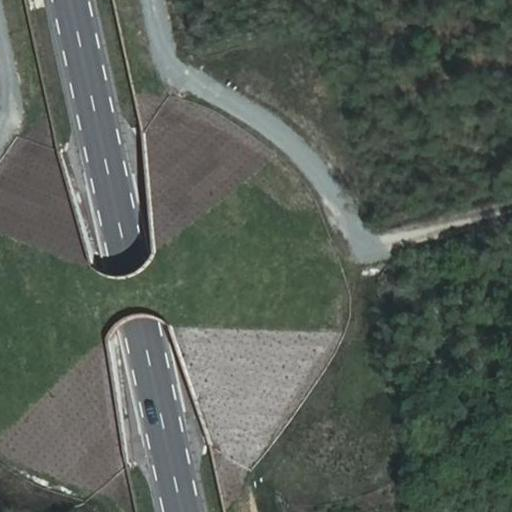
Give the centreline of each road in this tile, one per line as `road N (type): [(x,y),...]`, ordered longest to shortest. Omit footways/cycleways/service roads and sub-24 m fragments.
road 1 (primary): [(184,511),(72,0)]
road 2 (track): [(154,0),(181,74),(280,136),(365,244),(511,212)]
